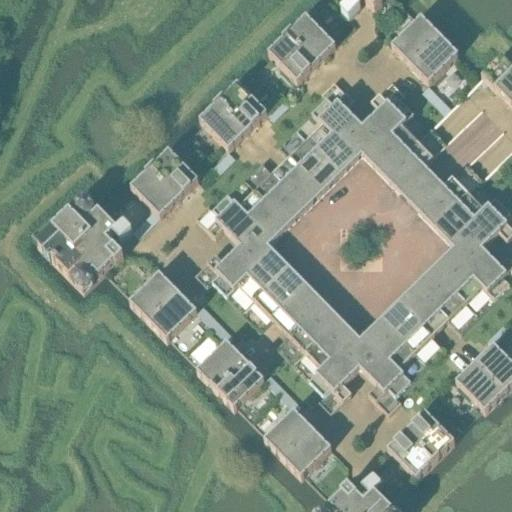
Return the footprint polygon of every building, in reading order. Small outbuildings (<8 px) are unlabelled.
[(339,0),(348,9),(341,16),(349,24),(358,16),(361,13),(353,5),(358,0),(359,0),(375,16),(382,9),(381,7),(388,0),(339,0)] [(336,52),(309,25),(306,22),(287,41),(317,71),(336,52)] [(392,52),(410,72),(440,42),(422,23),(392,52)] [(298,89),(317,71),(287,41),(268,59),(271,62),(298,89)] [(410,72),(429,91),(459,61),(440,42),(410,72)] [(482,83),(483,85),(494,96),(495,96),(508,110),(511,106),(511,73),(502,63),(482,83)] [(334,87),(322,99),(327,104),(334,112),(346,99),(334,87)] [(392,88),(380,100),(392,112),(399,105),(404,100),(392,88)] [(241,92),(238,89),(219,108),(248,138),(267,119),(241,92)] [(451,114),(429,91),(423,96),(445,119),(451,114)] [(327,104),(313,118),(353,160),(358,165),(362,161),(363,136),(363,133),(347,116),(355,108),(347,99),(346,99),(334,112),(327,104)] [(363,136),(362,161),(366,165),(372,160),(413,119),(399,105),(392,112),(380,100),(380,99),(371,108),(380,116),(363,133),(363,136)] [(273,125),(289,110),(283,104),(267,119),(273,125)] [(229,156),(248,138),(219,108),(200,126),(203,129),(229,156)] [(323,131),(307,147),(336,177),(341,182),(358,165),(353,160),(313,118),(312,119),(323,131)] [(372,160),(366,165),(382,182),(388,177),(417,147),(402,132),(414,120),(413,119),(372,160)] [(289,164),(289,165),(309,184),(318,194),(323,199),(341,182),(336,177),(307,147),(289,164)] [(388,177),(382,182),(399,198),(408,208),(443,174),(433,164),(433,163),(417,147),(388,177)] [(179,205),(198,187),(199,186),(172,159),(169,156),(150,175),(179,205)] [(235,163),(229,156),(214,171),(220,178),(235,163)] [(281,172),(274,179),(293,199),(303,209),(308,214),(315,207),(323,199),(318,194),(309,184),(289,165),(281,172)] [(443,174),(408,208),(418,218),(434,234),(439,229),(469,200),(453,184),(453,183),(443,174)] [(134,196),(153,216),(159,222),(161,224),(179,205),(150,175),(131,193),(134,196)] [(274,180),(256,197),(286,226),(291,231),(308,214),(303,209),(293,199),(274,179),(274,180)] [(228,201),(227,202),(268,243),(273,249),(291,231),(286,226),(256,197),(240,213),(228,201)] [(439,229),(434,234),(450,250),(455,245),(497,204),(496,204),(484,215),(469,200),(439,229)] [(208,235),(207,235),(216,244),(224,236),(241,252),(244,252),(269,253),(273,249),(268,243),(227,202),(213,216),(220,223),(208,235)] [(51,229),(33,246),(38,250),(84,298),(106,277),(115,268),(117,269),(124,262),(108,245),(113,240),(121,248),(124,245),(133,237),(124,228),(117,235),(106,224),(86,203),(55,233),(51,229)] [(455,245),(450,250),(454,254),(479,255),(482,255),(499,239),(507,247),(511,242),(511,234),(503,226),(511,219),(497,204),(455,245)] [(208,211),(196,223),(208,235),(220,223),(213,216),(208,211)] [(159,222),(153,216),(133,236),(139,242),(159,222)] [(511,217),(511,219),(503,226),(511,234),(511,217)] [(216,260),(207,268),(207,269),(220,281),(212,288),(226,302),(268,262),(273,257),(269,253),(244,252),(241,252),(224,269),(216,260)] [(454,254),(450,258),(455,264),(495,305),(510,291),(503,284),(511,275),(511,268),(507,263),(499,271),(482,255),(479,255),(454,254)] [(268,262),(226,302),(227,303),(239,292),(255,308),(285,279),(290,274),(273,257),(268,262)] [(450,258),(432,276),(437,281),(466,310),(483,294),(495,306),(495,305),(455,264),(450,258)] [(207,269),(195,281),(207,293),(212,288),(220,281),(207,269)] [(285,279),(255,308),(272,326),(292,307),(302,297),(307,292),(290,274),(285,279)] [(511,275),(503,284),(510,291),(511,293),(511,275)] [(432,276),(415,293),(420,298),(429,308),(449,328),(449,327),(466,310),(437,281),(432,276)] [(160,279),(133,306),(130,309),(148,328),(179,298),(160,279)] [(292,307),(272,326),(280,333),(287,341),(307,321),(317,312),(322,307),(315,300),(307,292),(302,297),(292,307)] [(407,300),(400,307),(405,313),(414,323),(434,342),(441,335),(449,328),(429,308),(420,298),(415,293),(407,300)] [(171,344),(197,317),(179,298),(148,328),(167,347),(171,344)] [(307,321),(287,341),(288,341),(304,358),(334,329),(339,324),(322,307),(317,312),(307,321)] [(400,307),(382,325),(387,330),(416,360),(433,343),(434,342),(414,323),(405,313),(400,307)] [(212,333),(218,327),(204,312),(198,318),(212,333)] [(334,329),(304,358),(321,375),(309,387),(310,388),(351,347),(356,342),(339,324),(334,329)] [(382,325),(364,342),(369,347),(410,389),(411,388),(400,376),(416,360),(387,330),(382,325)] [(212,333),(227,348),(233,342),(218,327),(212,333)] [(494,351),(509,336),(503,330),(488,345),(494,351)] [(351,347),(310,388),(324,402),(330,395),(343,407),(343,408),(352,399),(343,391),(360,374),(360,371),(360,346),(356,342),(351,347)] [(360,371),(360,374),(376,391),(368,399),(376,408),(377,408),(389,395),(396,403),(410,389),(369,347),(364,342),(360,346),(360,371)] [(216,396),(246,367),(227,348),(200,374),(197,377),(216,396)] [(511,369),(494,351),(475,369),(504,399),(511,391),(511,369)] [(264,386),(246,367),(216,396),(234,415),(238,412),(264,386)] [(475,369),(456,388),(482,415),(485,418),(504,399),(475,369)] [(270,380),(264,386),(294,416),(300,411),(270,380)] [(324,402),(318,407),(331,419),(343,407),(330,395),(324,402)] [(389,395),(377,408),(389,420),(401,408),(396,403),(389,395)] [(313,435),(294,416),(267,443),(264,446),(283,465),(313,435)] [(437,465),(455,448),(451,444),(425,418),(406,437),(435,467),(437,465)] [(305,481),(332,455),(313,435),(283,465),(302,484),(305,481)] [(406,437),(387,455),(413,482),(417,485),(435,467),(406,437)] [(332,509),(329,511),(388,511),(386,509),(375,498),(382,491),(374,483),(373,483),(365,491),(362,494),(370,502),(364,508),(348,491),(341,498),(342,499),(332,509)]
